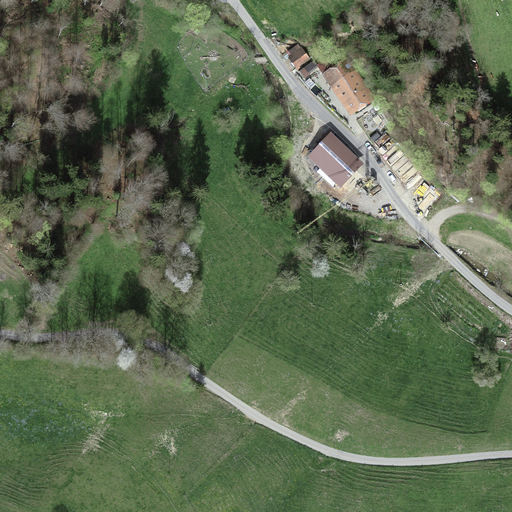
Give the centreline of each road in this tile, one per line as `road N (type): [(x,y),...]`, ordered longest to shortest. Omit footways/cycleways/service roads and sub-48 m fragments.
road 1 (unclassified): [(511,454),(347,458),(249,413),(144,339),(108,331),(0,332)]
road 2 (unclassified): [(511,312),(429,239),(231,0)]
